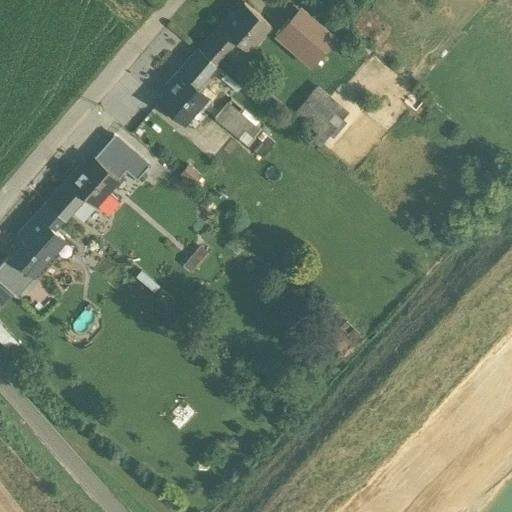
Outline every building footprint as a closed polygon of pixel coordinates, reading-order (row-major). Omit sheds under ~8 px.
[(243,2),(228,20),(224,17),(207,37),(223,50),(233,38),(246,49),(268,23),(243,2)] [(300,2),(274,33),(312,66),(338,35),(300,2)] [(213,62),(223,50),(207,37),(197,49),(213,62)] [(203,75),(213,62),(197,49),(187,61),(203,75)] [(203,75),(187,61),(171,80),(174,84),(160,101),(183,120),(203,96),(193,87),(203,75)] [(317,83),(293,112),(317,132),(312,138),(321,145),(350,110),(317,83)] [(228,100),(214,116),(248,145),(262,128),(228,100)] [(148,166),(113,136),(94,158),(117,179),(118,179),(125,170),(136,180),(148,166)] [(94,158),(79,175),(74,171),(46,203),(63,219),(71,210),(82,220),(118,179),(117,179),(94,158)] [(201,173),(187,162),(179,172),(193,183),(201,173)] [(56,214),(44,204),(12,239),(15,242),(4,253),(8,257),(32,278),(55,253),(67,240),(48,223),(56,214)] [(183,265),(192,271),(209,250),(201,244),(183,265)] [(32,278),(8,257),(0,266),(0,281),(16,295),(32,278)]
